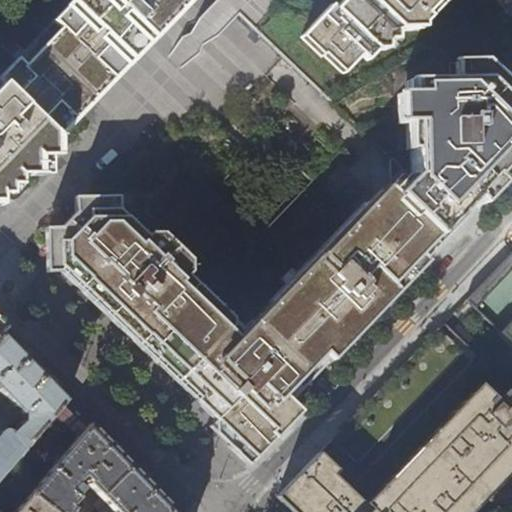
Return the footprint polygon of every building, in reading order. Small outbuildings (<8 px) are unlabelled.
[(73,0),(0,76),(0,82),(1,84),(0,85),(0,205),(1,206),(0,195),(5,195),(5,186),(15,185),(14,176),(39,175),(39,157),(58,157),(57,137),(66,128),(188,0),(73,0)] [(384,150),(389,194),(393,198),(417,221),(511,124),(511,96),(492,77),(478,63),(434,24),(426,17),(408,0),(258,0),(269,10),(293,33),(369,106),(384,150)] [(242,19),(193,64),(219,92),(268,47),(242,19)] [(417,221),(393,198),(389,194),(371,212),(363,206),(294,278),(242,332),(183,276),(185,258),(164,238),(146,239),(117,213),(116,198),(74,199),(75,214),(59,229),(45,229),(46,274),(57,274),(60,271),(109,318),(144,351),(184,389),(214,417),(211,421),(248,456),(252,460),(297,413),(288,404),(315,375),(341,348),(388,299),(441,244),(417,221)] [(511,250),(464,301),(511,346),(511,250)] [(511,376),(457,324),(451,331),(511,389),(511,376)] [(0,392),(22,415),(21,423),(10,433),(6,431),(2,431),(0,431),(0,472),(65,400),(31,365),(1,335),(0,336),(0,392)] [(511,401),(505,395),(497,404),(480,388),(362,504),(332,474),(336,470),(318,453),(296,477),(278,495),(277,496),(275,498),(290,511),(463,511),(511,460),(511,401)] [(29,496),(48,511),(72,511),(74,510),(71,506),(79,497),(72,491),(83,479),(90,484),(89,486),(113,511),(174,511),(166,503),(90,426),(89,425),(29,496)] [(511,460),(463,511),(472,511),(511,470),(511,460)] [(48,511),(29,496),(14,511),(48,511)]
